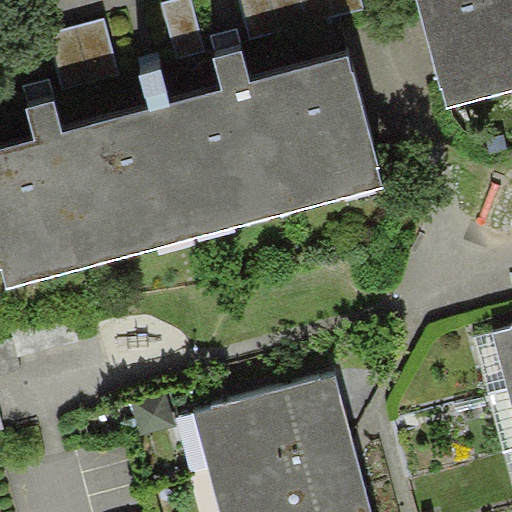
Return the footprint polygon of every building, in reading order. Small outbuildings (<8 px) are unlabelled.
[(192,0),(171,0),(162,2),(176,59),(205,52),(192,0)] [(361,0),(239,0),(250,38),(364,8),(361,0)] [(511,0),(417,0),(448,110),(511,92),(511,0)] [(104,19),(48,32),(62,88),(117,75),(104,19)] [(36,142),(0,151),(0,263),(7,289),(383,188),(348,58),(252,84),(243,50),(212,58),(221,91),(170,105),(160,69),(140,75),(150,111),(63,134),(54,100),(27,107),(36,142)] [(511,328),(494,334),(508,389),(511,387),(511,328)] [(194,413),(210,471),(351,433),(336,376),(194,413)] [(210,471),(220,511),(286,511),(367,490),(351,433),(210,471)] [(373,511),(367,490),(286,511),(373,511)]
